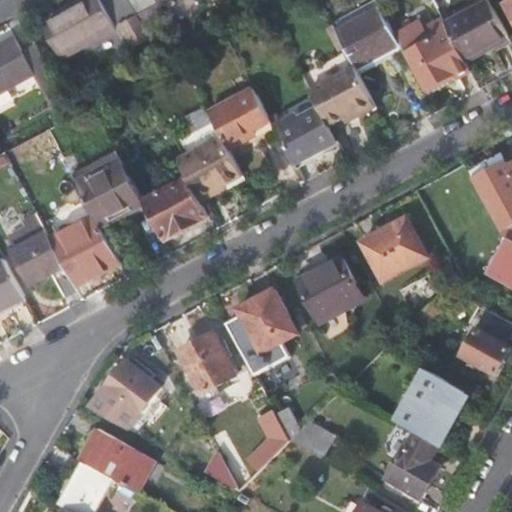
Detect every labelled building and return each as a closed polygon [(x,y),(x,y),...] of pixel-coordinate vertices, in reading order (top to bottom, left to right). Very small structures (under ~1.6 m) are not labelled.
[(73,0),(43,18),(65,56),(117,26),(115,23),(138,10),(131,0),(73,0)] [(162,0),(131,0),(138,10),(154,0),(158,0),(159,2),(162,0)] [(381,8),(338,31),(358,68),(361,74),(404,51),(381,8)] [(458,80),(472,72),(457,43),(444,17),(426,26),(434,40),(410,53),(429,90),(455,76),(458,80)] [(476,79),(511,59),(511,42),(500,19),(457,43),(472,72),(476,79)] [(0,95),(35,75),(12,35),(0,41),(0,95)] [(379,108),(361,74),(358,68),(312,92),(320,108),(331,127),(357,114),(359,118),(379,108)] [(249,145),(277,130),(275,127),(255,90),(211,113),(223,135),(230,149),(246,140),(249,145)] [(320,160),(342,149),(320,108),(301,119),(299,114),(275,127),(277,130),(294,163),(315,151),(320,160)] [(199,198),(243,173),(230,149),(223,135),(178,160),(186,174),(199,198)] [(299,172),(320,160),(315,151),(294,163),(299,172)] [(102,228),(146,204),(142,197),(119,152),(74,176),(95,216),(102,228)] [(471,170),(475,178),(506,162),(502,154),(471,170)] [(511,283),(511,165),(509,167),(506,162),(475,178),(505,235),(486,269),(511,283)] [(165,240),(209,217),(199,198),(186,174),(142,197),(146,204),(165,240)] [(76,287),(121,263),(102,228),(95,216),(51,240),(65,268),(76,287)] [(364,242),(383,281),(428,258),(408,220),(364,242)] [(30,286),(65,268),(51,240),(47,234),(12,252),(30,286)] [(321,323),(364,301),(343,260),(300,283),(321,323)] [(6,261),(0,263),(0,310),(25,297),(6,261)] [(398,305),(414,322),(436,302),(419,285),(398,305)] [(264,353),(299,334),(277,291),(241,310),(245,316),(230,325),(256,375),(272,367),(264,353)] [(442,308),(436,302),(414,322),(421,329),(442,308)] [(483,320),(457,365),(491,384),(507,357),(497,352),(508,333),(483,320)] [(206,395),(239,378),(217,336),(184,353),(206,395)] [(117,396),(101,412),(128,428),(168,388),(138,356),(108,386),(117,396)] [(430,369),(399,423),(416,432),(435,443),(466,389),(430,369)] [(284,398),(273,404),(278,415),(290,408),(284,398)] [(276,448),(289,441),(269,404),(256,411),(276,448)] [(290,408),(278,415),(288,433),(299,426),(290,408)] [(334,438),(310,424),(293,441),(323,458),(334,438)] [(103,429),(85,460),(88,462),(115,478),(142,493),(159,461),(103,429)] [(430,460),(439,445),(435,443),(416,432),(388,481),(422,501),(441,466),(430,460)] [(222,455),(210,474),(240,491),(222,455)] [(75,511),(96,511),(115,478),(88,462),(64,506),(70,509),(75,511)]
